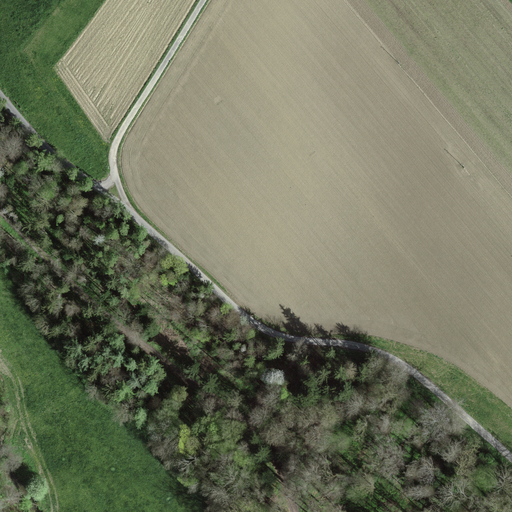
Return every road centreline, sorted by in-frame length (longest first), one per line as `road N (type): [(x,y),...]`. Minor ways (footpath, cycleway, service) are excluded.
road 1 (unclassified): [(127,209),(254,323),(396,361),(511,457)]
road 2 (unclassified): [(202,0),(122,130),(115,172)]
road 3 (unclassified): [(0,96),(94,186)]
